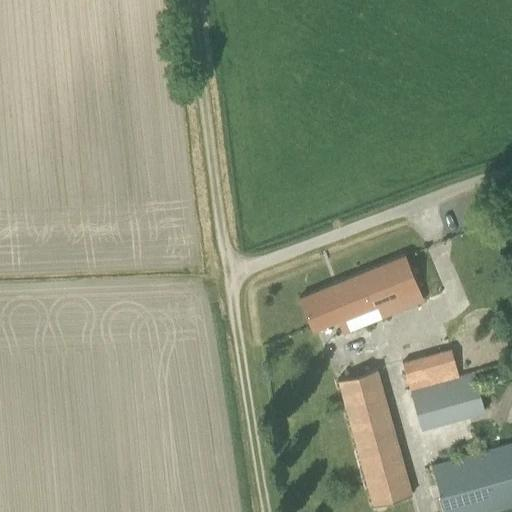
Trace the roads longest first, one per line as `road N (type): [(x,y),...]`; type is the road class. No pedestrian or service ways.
road 1 (track): [(266,511),(198,0)]
road 2 (unclassified): [(229,276),(511,173)]
